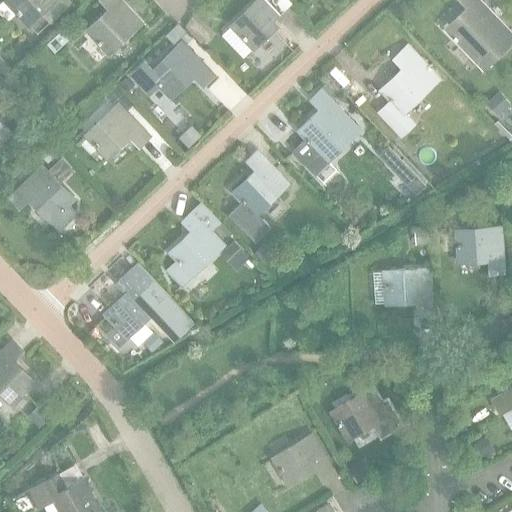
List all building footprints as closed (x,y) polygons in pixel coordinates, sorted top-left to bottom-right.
[(8,0),(7,1),(28,25),(54,0),(8,0)] [(87,31),(109,55),(141,24),(118,0),(101,0),(110,10),(87,31)] [(258,0),(231,26),(254,49),(274,31),(268,24),(280,13),(268,0),(258,0)] [(445,29),(468,53),(500,22),(478,0),(460,0),(468,8),(445,29)] [(204,85),(213,76),(183,44),(154,70),(144,59),(128,74),(149,96),(160,85),(172,98),(195,76),(204,85)] [(380,113),(402,135),(413,125),(403,114),(435,83),(404,50),(394,59),(404,69),(381,91),(392,102),(380,113)] [(297,132),(320,155),(353,123),(322,91),(311,101),(320,110),(297,132)] [(141,146),(150,137),(119,104),(86,135),(108,159),(132,136),(141,146)] [(0,143),(11,133),(0,121),(0,143)] [(234,192),(256,215),(288,185),(257,153),(248,162),(256,171),(234,192)] [(29,200),(51,222),(74,199),(43,168),(11,199),(20,209),(29,200)] [(164,270),(181,287),(192,277),(224,246),(194,213),(184,222),(193,232),(170,254),(175,260),(164,270)] [(489,271),(502,270),(499,225),(455,228),(457,260),(488,259),(489,271)] [(106,314),(129,337),(160,307),(143,289),(151,281),(136,266),(118,282),(128,293),(106,314)] [(417,312),(431,311),(428,266),(384,269),(386,301),(417,300),(417,312)] [(0,356),(0,394),(11,406),(34,385),(12,362),(23,352),(14,343),(0,356)] [(381,432),(392,425),(369,386),(331,409),(348,436),(374,421),(381,432)] [(511,406),(511,387),(492,399),(499,411),(511,404),(511,406)] [(322,478),(334,471),(311,433),(272,455),(289,483),(315,467),(322,478)] [(348,469),(357,483),(371,473),(362,460),(348,469)] [(99,511),(79,476),(63,485),(55,471),(25,487),(36,506),(52,497),(60,511),(99,511)] [(250,511),(269,511),(261,502),(250,511)]
